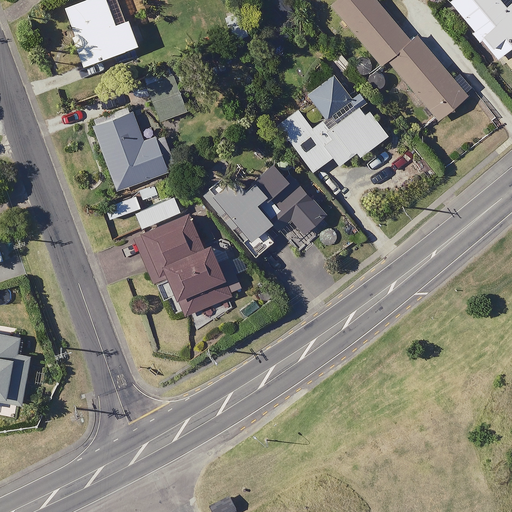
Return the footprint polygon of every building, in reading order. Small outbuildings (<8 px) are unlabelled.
[(112,24),(104,0),(78,0),(62,6),(81,64),(135,47),(126,19),(112,24)] [(284,0),(269,0),(288,22),(297,14),(284,0)] [(406,41),(373,0),(336,0),(329,6),(376,66),(385,59),(434,120),(463,97),(414,35),(406,41)] [(511,0),(504,7),(498,0),(448,0),(447,1),(494,58),(511,43),(511,0)] [(247,32),(229,11),(219,20),(237,41),(247,32)] [(303,94),(322,119),(311,128),(295,108),(274,125),(310,172),(330,156),(337,165),(354,151),(358,156),(386,134),(363,104),(364,103),(337,67),(303,94)] [(186,111),(175,74),(145,83),(157,120),(186,111)] [(139,139),(130,113),(91,127),(114,189),(164,171),(151,134),(139,139)] [(285,179),(271,163),(240,191),(231,180),(211,198),(247,239),(243,242),(254,255),(272,240),(262,228),(269,222),(277,230),(287,220),(300,234),(324,213),(290,174),(285,179)] [(154,182),(135,188),(140,202),(159,197),(154,182)] [(178,211),(172,196),(133,211),(139,227),(178,211)] [(201,246),(187,214),(133,238),(160,299),(174,293),(183,313),(247,285),(235,258),(226,236),(201,246)] [(18,275),(13,258),(0,261),(0,263),(5,279),(18,275)] [(18,338),(0,334),(0,396),(19,400),(28,356),(15,353),(18,338)] [(233,511),(238,510),(229,494),(210,504),(214,511),(233,511)]
